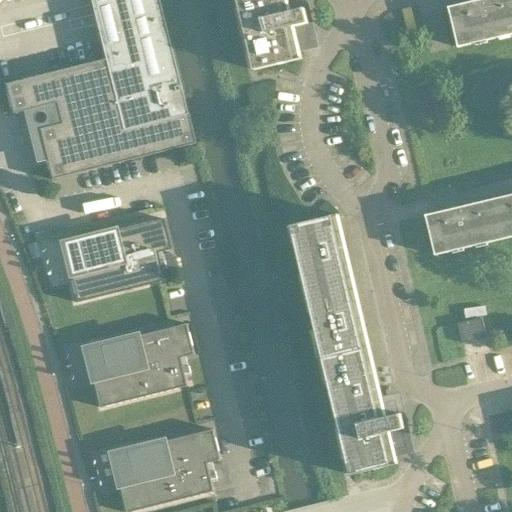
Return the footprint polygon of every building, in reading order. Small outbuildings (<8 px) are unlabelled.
[(87,0),(103,60),(3,85),(11,114),(53,104),(58,124),(37,129),(49,180),(193,144),(185,114),(156,0),(87,0)] [(253,68),(254,71),(301,60),(301,58),(295,59),(293,49),(312,45),(307,24),(308,24),(305,9),(304,9),(301,0),(238,0),(244,24),(254,68),(253,68)] [(511,34),(511,0),(482,0),(448,8),(458,48),(511,34)] [(511,195),(494,199),(504,239),(511,237),(511,195)] [(504,239),(494,199),(425,216),(435,256),(504,239)] [(292,229),(340,428),(350,473),(349,473),(350,476),(397,464),(397,462),(391,464),(389,454),(408,449),(403,429),(404,429),(400,414),(396,398),(377,402),(333,218),(338,217),(338,215),(291,226),(292,229)] [(72,263),(75,272),(67,273),(75,303),(162,281),(154,253),(169,250),(161,219),(75,241),(77,251),(78,261),(72,263)] [(462,344),(486,338),(481,319),(457,324),(462,344)] [(188,387),(182,365),(181,359),(195,355),(187,324),(102,346),(107,366),(99,367),(102,377),(94,379),(101,408),(188,387)] [(134,511),(214,492),(209,470),(207,464),(221,461),(213,430),(127,451),(132,471),(125,473),(127,482),(120,484),(126,511),(134,511)]
